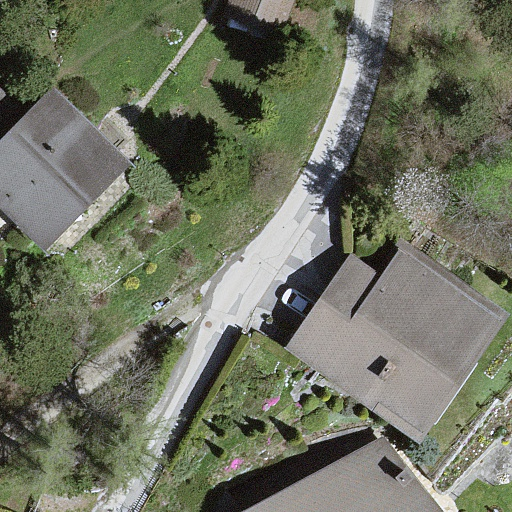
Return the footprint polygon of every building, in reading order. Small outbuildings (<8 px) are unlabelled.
[(238,0),(235,11),(300,38),(313,0),(238,0)] [(0,103),(23,74),(0,57),(0,103)] [(0,143),(0,198),(51,237),(117,159),(51,91),(0,143)] [(314,352),(461,439),(511,350),(511,301),(402,239),(314,352)] [(466,511),(386,457),(316,511),(466,511)]
